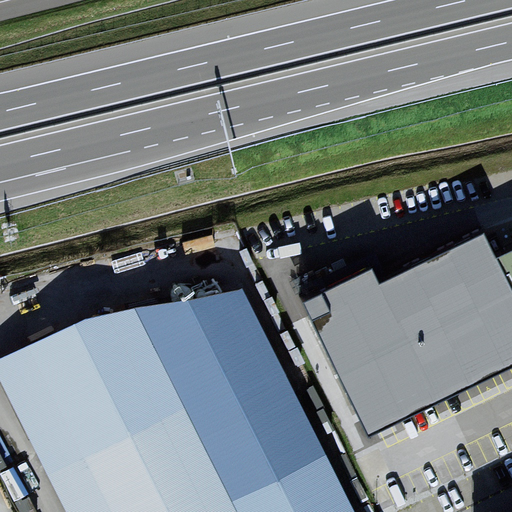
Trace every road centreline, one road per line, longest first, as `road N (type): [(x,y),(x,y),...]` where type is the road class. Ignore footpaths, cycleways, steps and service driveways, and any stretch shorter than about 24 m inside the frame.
road 1 (motorway): [(0,164),(511,41)]
road 2 (motorway): [(466,0),(0,111)]
road 3 (unknown): [(351,511),(268,358)]
